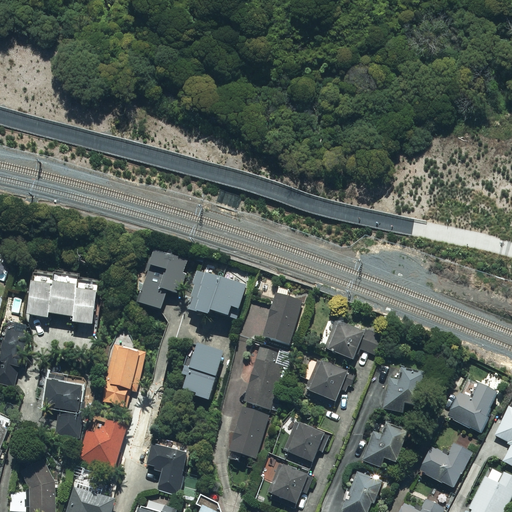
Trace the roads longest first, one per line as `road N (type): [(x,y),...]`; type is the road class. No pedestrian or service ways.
road 1 (unknown): [(119,511),(181,300)]
road 2 (unknown): [(324,511),(386,368)]
